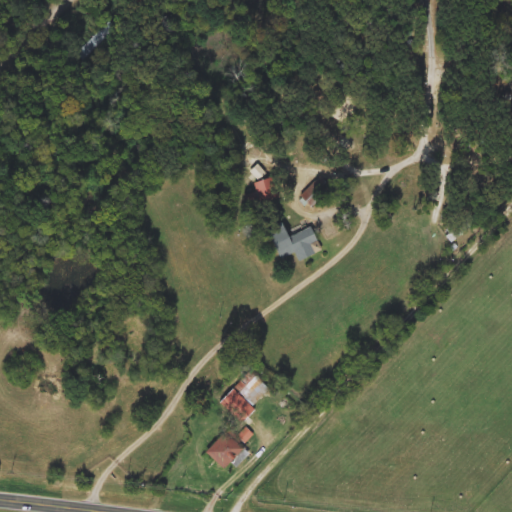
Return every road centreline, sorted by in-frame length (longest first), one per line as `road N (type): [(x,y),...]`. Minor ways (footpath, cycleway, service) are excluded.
road 1 (residential): [(79,507),(229,336),(344,248),(388,174),(424,137),(423,0)]
road 2 (residential): [(223,511),(511,200)]
road 3 (secondary): [(0,497),(121,511)]
